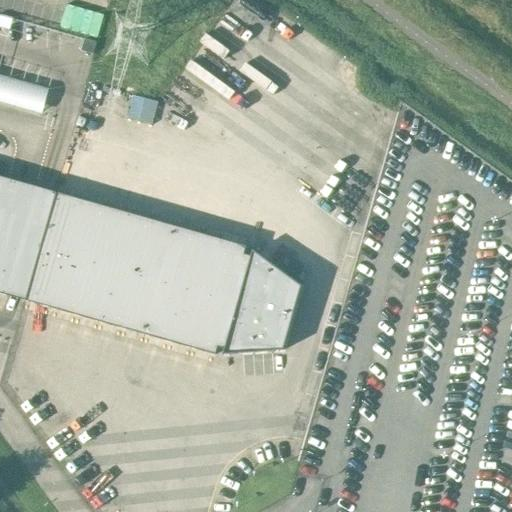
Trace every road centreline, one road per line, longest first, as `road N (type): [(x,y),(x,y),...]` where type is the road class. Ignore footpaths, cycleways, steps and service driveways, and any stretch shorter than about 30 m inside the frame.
road 1 (unknown): [(445,153),(426,144),(418,151),(316,511)]
road 2 (unknown): [(363,511),(445,153)]
road 3 (unknown): [(412,511),(489,182)]
road 4 (unknown): [(511,304),(462,511)]
